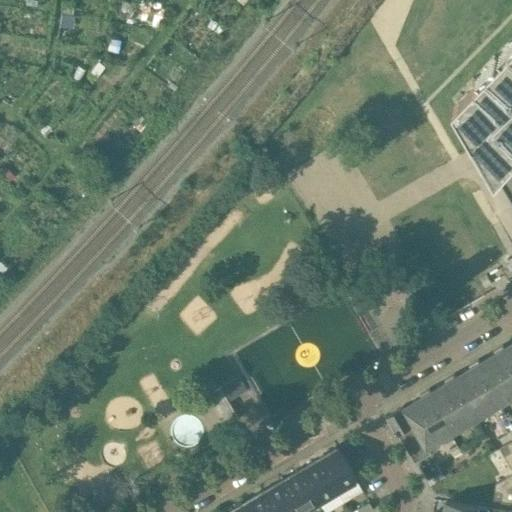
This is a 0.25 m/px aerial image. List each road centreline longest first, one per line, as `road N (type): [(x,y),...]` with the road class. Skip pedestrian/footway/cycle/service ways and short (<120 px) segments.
road 1 (residential): [(347,398),(164,511)]
road 2 (residential): [(511,302),(347,398)]
road 3 (residential): [(406,511),(407,500),(347,398)]
